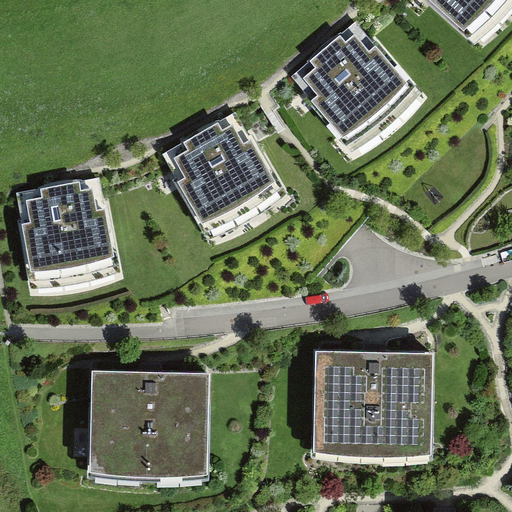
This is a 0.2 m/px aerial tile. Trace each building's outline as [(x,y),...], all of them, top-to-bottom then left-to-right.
[(431,0),(472,36),(503,0),(431,0)] [(356,23),(292,76),(347,141),(411,88),(356,23)] [(241,111),(166,151),(207,229),(282,189),(241,111)] [(102,179),(19,194),(33,276),(116,262),(102,179)] [(434,344),(316,342),(314,444),(343,447),(373,449),(403,448),(433,446),(434,344)] [(92,370),(89,477),(206,480),(209,373),(92,370)]
